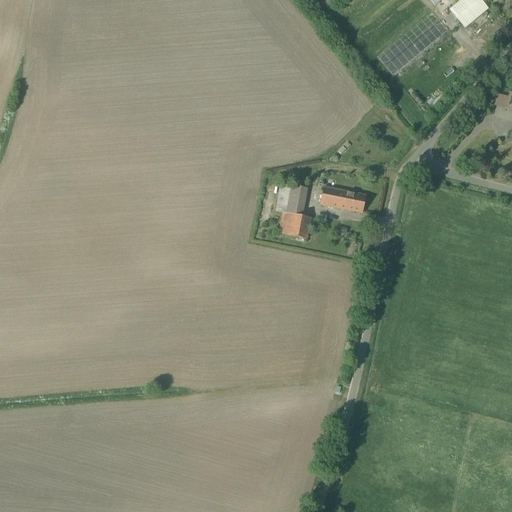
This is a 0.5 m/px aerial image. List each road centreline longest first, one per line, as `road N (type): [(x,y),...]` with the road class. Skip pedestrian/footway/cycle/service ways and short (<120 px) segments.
road 1 (unclassified): [(406,165),(355,395),(319,511)]
road 2 (unclassified): [(511,43),(406,165)]
